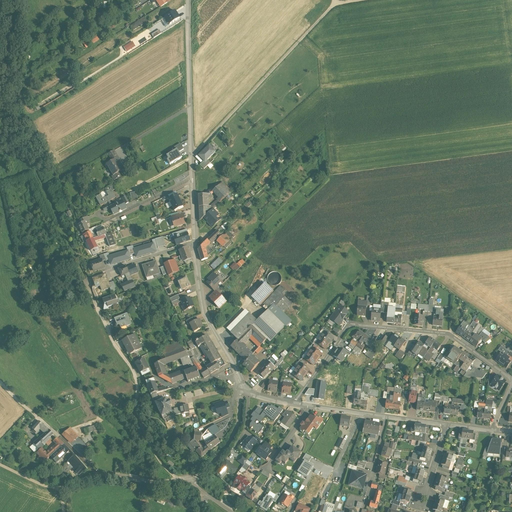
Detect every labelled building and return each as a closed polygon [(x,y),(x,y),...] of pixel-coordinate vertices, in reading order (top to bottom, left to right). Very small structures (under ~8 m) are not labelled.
[(175,11),(165,17),(167,20),(167,21),(169,25),(180,18),(175,11)] [(146,16),(131,26),(134,31),(149,21),(146,16)] [(160,27),(157,23),(150,27),(153,31),(160,27)] [(140,37),(143,42),(148,38),(145,33),(140,37)] [(180,144),(172,149),(174,151),(177,150),(178,153),(183,150),(180,144)] [(209,147),(199,156),(204,161),(205,162),(207,160),(215,152),(209,147)] [(169,159),(167,160),(170,165),(182,158),(178,153),(177,150),(174,151),(167,155),(169,159)] [(114,151),(108,155),(111,159),(115,157),(115,158),(117,156),(114,151)] [(115,157),(111,159),(113,162),(107,165),(109,169),(110,168),(115,175),(113,176),(119,173),(123,170),(118,162),(117,159),(116,160),(115,158),(115,157)] [(207,160),(205,162),(204,161),(200,165),(204,169),(210,163),(207,160)] [(231,192),(223,182),(218,186),(227,196),(231,192)] [(218,186),(213,191),(219,197),(220,199),(222,201),(227,196),(218,186)] [(111,190),(106,192),(109,197),(103,200),(101,195),(96,198),(101,207),(116,198),(112,192),(111,189),(111,190)] [(169,198),(168,199),(175,211),(184,207),(177,194),(169,198)] [(207,195),(198,195),(199,203),(207,203),(207,199),(207,195)] [(218,201),(213,206),(207,207),(208,214),(213,209),(222,201),(220,199),(218,201)] [(37,200),(30,204),(34,213),(42,210),(37,200)] [(123,202),(110,208),(114,215),(126,209),(123,202)] [(207,207),(199,207),(200,221),(204,217),(208,214),(207,207)] [(208,214),(204,217),(209,223),(208,224),(212,227),(221,220),(216,214),(217,214),(213,209),(208,214)] [(180,216),(173,219),(174,223),(174,224),(174,226),(176,226),(185,223),(183,215),(180,216)] [(82,225),(79,226),(82,235),(83,235),(90,231),(89,232),(87,227),(90,225),(89,222),(85,223),(82,225)] [(96,228),(90,231),(83,235),(84,237),(90,234),(93,241),(98,239),(97,236),(94,237),(93,235),(94,234),(93,232),(97,231),(96,228)] [(104,229),(97,232),(98,235),(97,236),(98,239),(103,237),(107,235),(104,229)] [(217,231),(207,240),(210,243),(211,244),(214,242),(213,241),(221,234),(217,231)] [(182,235),(179,236),(182,243),(190,240),(189,237),(188,233),(182,235)] [(84,237),(83,237),(87,244),(93,241),(90,234),(84,237)] [(111,235),(103,238),(104,239),(104,240),(106,238),(109,244),(114,242),(111,235)] [(223,236),(218,241),(224,247),(229,242),(223,236)] [(155,240),(158,248),(158,249),(165,246),(162,238),(155,240)] [(229,242),(224,247),(226,249),(233,242),(231,240),(229,242)] [(93,241),(87,244),(91,253),(98,250),(94,243),(94,241),(93,241)] [(210,243),(205,248),(204,248),(206,253),(213,247),(211,244),(210,243)] [(153,244),(144,247),(146,255),(156,252),(155,249),(153,244)] [(203,244),(198,249),(201,261),(208,259),(207,256),(206,253),(204,248),(203,244)] [(136,258),(146,255),(144,247),(134,250),(135,255),(136,258)] [(187,247),(180,250),(182,256),(183,259),(184,262),(191,259),(187,247)] [(213,247),(206,253),(207,256),(216,249),(213,247)] [(128,252),(118,255),(121,263),(130,260),(129,257),(128,252)] [(111,266),(121,263),(118,255),(109,258),(110,262),(111,266)] [(215,270),(223,261),(220,257),(211,266),(215,270)] [(101,262),(91,265),(94,273),(105,269),(102,263),(102,261),(101,262)] [(173,261),(164,264),(165,266),(165,267),(169,276),(178,273),(173,261)] [(156,262),(143,266),(147,278),(160,274),(156,262)] [(233,271),(239,268),(236,263),(230,266),(233,271)] [(134,266),(127,270),(130,276),(137,273),(134,266)] [(126,267),(118,270),(121,277),(129,274),(126,267)] [(281,282),(281,279),(281,276),(279,274),(277,272),(274,272),(271,273),(269,274),(267,276),(267,279),(268,282),(269,284),(271,286),(274,286),(277,286),(279,284),(281,282)] [(210,279),(207,283),(213,289),(217,285),(220,282),(217,279),(217,277),(215,275),(210,279)] [(106,276),(93,280),(95,285),(99,284),(102,293),(111,289),(106,276)] [(186,278),(178,282),(180,287),(182,286),(184,289),(191,286),(189,282),(188,283),(186,278)] [(129,284),(121,288),(125,293),(135,288),(133,282),(129,284)] [(265,284),(252,298),(260,305),(273,292),(265,284)] [(280,286),(263,304),(268,309),(268,310),(257,321),(256,322),(270,336),(267,340),(270,343),(285,327),(286,327),(291,322),(283,313),(291,304),(282,295),(286,292),(280,286)] [(218,294),(215,291),(209,297),(212,300),(218,294)] [(218,294),(212,300),(216,304),(215,304),(219,308),(225,301),(218,294)] [(115,297),(103,301),(105,307),(107,306),(109,309),(112,308),(119,306),(115,297)] [(189,297),(182,301),(184,305),(186,310),(193,306),(189,297)] [(366,307),(358,306),(357,316),(365,317),(366,307)] [(407,312),(402,312),(402,315),(410,316),(410,309),(411,307),(407,306),(407,312)] [(342,311),(338,308),(334,314),(336,315),(331,321),(335,324),(338,326),(343,320),(341,319),(346,312),(343,309),(342,311)] [(388,308),(387,313),(386,322),(394,323),(394,316),(395,309),(388,308)] [(381,310),(372,309),(371,321),(379,322),(380,312),(381,310)] [(226,329),(231,333),(249,314),(245,310),(226,329)] [(249,314),(231,333),(238,340),(243,334),(240,332),(246,327),(248,329),(256,322),(257,321),(249,314)] [(334,314),(333,314),(329,319),(330,320),(327,323),(333,327),(335,324),(331,321),(336,315),(334,314)] [(127,315),(115,320),(118,326),(125,323),(127,327),(132,325),(129,319),(128,319),(127,315)] [(422,316),(415,315),(414,325),(421,326),(422,316)] [(439,318),(433,318),(433,325),(442,326),(442,319),(439,318)] [(194,321),(189,323),(190,324),(194,332),(203,328),(198,319),(194,321)] [(256,322),(248,329),(246,327),(240,332),(243,334),(238,340),(237,340),(242,345),(251,336),(257,341),(261,345),(267,340),(270,336),(256,322)] [(470,327),(463,322),(462,323),(460,326),(467,331),(469,328),(470,327)] [(480,327),(476,324),(472,330),(470,334),(474,336),(474,335),(476,333),(479,328),(480,327)] [(467,331),(460,326),(456,333),(462,337),(467,331)] [(479,335),(476,333),(474,335),(477,337),(477,336),(479,337),(482,332),(484,329),(483,329),(482,330),(479,335)] [(358,331),(355,336),(360,340),(365,334),(359,330),(358,331)] [(467,331),(462,337),(469,342),(474,336),(467,331)] [(324,332),(320,338),(329,344),(333,338),(328,335),(324,332)] [(488,337),(482,332),(479,337),(477,336),(477,337),(481,340),(482,341),(488,337)] [(370,338),(365,334),(360,340),(359,342),(362,344),(363,342),(366,344),(370,338)] [(400,338),(394,334),(390,340),(392,341),(391,342),(395,345),(400,338)] [(383,335),(378,342),(382,345),(387,338),(383,335)] [(474,336),(469,342),(476,347),(481,340),(477,337),(474,335),(474,336)] [(220,360),(216,352),(214,350),(215,349),(212,345),(210,343),(211,342),(207,336),(198,341),(198,340),(196,341),(196,342),(195,342),(198,347),(201,346),(211,365),(215,362),(216,363),(220,360)] [(139,350),(133,337),(123,342),(125,346),(126,345),(131,354),(139,350)] [(430,337),(426,343),(429,345),(428,346),(430,348),(431,348),(435,341),(430,337)] [(316,343),(320,346),(325,350),(329,344),(320,338),(316,343)] [(375,342),(370,338),(366,344),(365,345),(370,348),(375,342)] [(406,342),(400,338),(395,345),(397,347),(398,345),(401,348),(406,342)] [(242,345),(237,340),(231,347),(241,357),(248,350),(242,345)] [(261,345),(257,341),(248,350),(241,357),(246,362),(251,356),(261,345)] [(441,345),(435,341),(431,348),(433,349),(436,351),(441,345)] [(370,348),(369,350),(371,352),(377,344),(375,342),(370,348)] [(412,352),(417,356),(423,347),(424,345),(419,342),(416,347),(412,352)] [(177,343),(160,349),(163,356),(164,356),(180,350),(177,343)] [(361,351),(356,347),(353,350),(352,352),(358,356),(361,351)] [(428,351),(423,347),(418,354),(424,358),(426,354),(428,351)] [(449,354),(446,359),(453,364),(456,360),(457,361),(458,359),(459,358),(463,353),(454,347),(449,354)] [(188,352),(186,353),(188,355),(190,359),(191,359),(193,357),(194,359),(195,359),(196,361),(201,359),(195,348),(191,350),(188,352)] [(312,348),(308,354),(317,360),(321,354),(316,351),(312,348)] [(180,350),(164,356),(166,360),(167,363),(181,358),(188,355),(186,353),(183,349),(180,350)] [(342,362),(347,354),(342,351),(338,349),(333,356),(342,362)] [(463,353),(459,358),(465,362),(469,356),(463,352),(463,353)] [(305,359),(304,359),(308,362),(313,366),(317,360),(308,354),(305,359)] [(188,355),(181,358),(183,366),(192,362),(190,359),(188,355)] [(502,357),(499,355),(495,361),(501,365),(505,359),(502,357)] [(246,362),(244,364),(248,368),(247,370),(251,373),(255,367),(259,363),(256,361),(253,358),(251,356),(246,362)] [(469,356),(465,362),(470,366),(474,360),(469,356)] [(282,357),(275,366),(277,368),(283,361),(282,360),(284,359),(284,358),(282,357)] [(451,367),(453,364),(443,357),(441,361),(451,367)] [(507,360),(505,359),(501,365),(506,368),(510,363),(508,361),(507,360)] [(144,360),(136,364),(140,373),(142,372),(144,373),(146,372),(146,370),(148,369),(144,360)] [(220,360),(216,363),(219,369),(224,366),(223,365),(222,364),(223,364),(220,360)] [(462,366),(457,362),(457,361),(456,360),(453,364),(457,367),(460,369),(462,366)] [(179,373),(169,377),(166,375),(162,365),(161,362),(155,365),(159,377),(172,385),(182,381),(180,375),(179,373)] [(211,365),(206,368),(210,375),(219,369),(216,363),(215,362),(211,365)] [(268,362),(263,367),(264,368),(269,372),(274,367),(268,362)] [(462,366),(460,369),(464,372),(465,373),(467,370),(470,366),(465,362),(464,363),(462,366)] [(198,364),(196,366),(204,379),(210,375),(206,368),(203,371),(198,364)] [(300,364),(296,369),(305,376),(309,370),(304,366),(300,364)] [(479,372),(473,367),(470,372),(466,378),(482,379),(485,376),(479,372)] [(264,368),(258,374),(263,379),(269,372),(264,368)] [(197,369),(180,375),(182,381),(186,379),(188,382),(200,378),(197,369)] [(305,376),(296,369),(292,375),(296,378),(301,381),(305,376)] [(464,372),(460,369),(458,372),(455,377),(460,377),(464,372)] [(505,381),(497,376),(494,380),(491,384),(494,386),(493,387),(496,389),(497,387),(500,389),(505,381)] [(277,382),(269,381),(268,391),(276,392),(277,382)] [(154,382),(147,385),(151,395),(157,393),(158,393),(157,390),(154,382)] [(315,399),(324,400),(326,384),(318,382),(315,399)] [(284,383),(283,383),(282,388),(282,394),(290,395),(291,384),(284,383)] [(417,392),(410,392),(409,402),(415,403),(417,392)] [(169,401),(167,403),(166,400),(163,401),(156,404),(156,405),(158,409),(158,410),(159,412),(160,412),(162,417),(171,413),(169,407),(171,406),(169,401)] [(496,402),(486,400),(485,403),(485,407),(492,408),(495,408),(496,402)] [(436,403),(428,402),(428,404),(424,404),(423,411),(435,413),(436,403)] [(222,405),(215,407),(218,415),(221,414),(227,412),(226,409),(228,408),(227,404),(222,405)] [(180,409),(181,414),(189,413),(187,406),(180,408),(180,409)] [(455,408),(451,407),(451,415),(458,415),(459,407),(455,406),(455,408)] [(277,410),(273,407),(271,409),(268,407),(264,412),(260,417),(264,420),(266,416),(274,422),(283,410),(279,408),(277,410)] [(171,413),(162,417),(163,421),(173,417),(171,413)] [(254,413),(251,417),(252,418),(250,421),(252,423),(250,425),(249,429),(258,435),(263,428),(259,424),(258,426),(255,424),(257,421),(261,424),(264,420),(260,417),(258,415),(254,413)] [(295,418),(289,413),(285,418),(282,423),(288,428),(295,418)] [(308,435),(314,426),(317,429),(323,420),(320,418),(319,419),(315,417),(314,418),(312,416),(310,416),(308,420),(307,420),(304,424),(303,423),(302,424),(301,425),(301,426),(302,426),(300,430),(303,433),(304,432),(308,435)] [(350,418),(341,416),(340,426),(344,426),(344,425),(349,426),(350,418)] [(49,431),(39,421),(32,429),(36,432),(40,428),(43,431),(46,434),(49,431)] [(372,423),(365,421),(363,430),(366,431),(366,432),(370,432),(372,423)] [(380,424),(372,423),(370,432),(370,434),(374,435),(375,432),(379,433),(380,424)] [(420,425),(410,424),(409,432),(417,433),(419,434),(420,425)] [(215,425),(211,427),(210,428),(212,431),(215,435),(220,431),(215,425)] [(426,426),(420,425),(419,434),(424,434),(428,435),(428,429),(425,429),(426,426)] [(76,434),(70,428),(68,430),(74,437),(76,434)] [(49,431),(46,434),(41,439),(40,439),(38,441),(37,441),(34,444),(40,450),(41,449),(46,444),(49,440),(50,439),(51,439),(50,438),(53,435),(49,431)] [(203,451),(197,444),(198,443),(197,441),(198,435),(195,434),(194,440),(190,444),(202,458),(210,451),(207,447),(203,451)] [(215,437),(206,445),(207,447),(210,451),(220,443),(215,437)] [(256,437),(253,440),(256,443),(260,446),(263,442),(256,437)] [(46,454),(41,449),(40,450),(37,453),(45,462),(50,457),(51,456),(60,448),(64,445),(58,438),(54,442),(57,445),(46,454)] [(252,441),(249,438),(246,441),(245,441),(243,444),(244,445),(243,445),(247,447),(246,448),(246,449),(249,451),(250,451),(256,443),(253,440),(252,441)] [(346,441),(341,439),(337,447),(342,450),(346,441)] [(500,454),(502,441),(491,440),(489,448),(487,453),(500,454)] [(273,447),(266,443),(263,448),(269,452),(273,447)] [(64,445),(60,448),(64,454),(65,455),(70,451),(64,445)] [(292,447),(288,453),(286,455),(282,452),(276,462),(280,465),(282,462),(285,465),(289,459),(291,460),(291,461),(294,463),(298,459),(300,456),(301,453),(292,447)] [(60,448),(51,456),(56,462),(58,460),(61,457),(64,454),(60,448)] [(269,452),(263,448),(258,455),(266,461),(271,454),(269,452)] [(389,449),(383,448),(381,456),(389,458),(390,456),(392,456),(394,451),(389,449)] [(453,455),(448,453),(447,455),(444,454),(443,460),(451,462),(453,455)] [(305,462),(308,464),(311,459),(312,458),(306,455),(302,461),(304,463),(305,462)] [(80,474),(85,469),(74,457),(68,462),(70,464),(74,467),(80,474)] [(248,461),(242,457),(238,462),(244,467),(246,464),(248,461)] [(366,463),(359,460),(356,467),(364,470),(366,463)] [(451,462),(443,460),(441,465),(444,466),(443,468),(449,470),(451,462)] [(219,479),(226,471),(232,476),(237,471),(226,461),(221,467),(222,467),(215,475),(219,479)] [(306,478),(313,467),(308,464),(305,462),(304,463),(298,473),(306,478)] [(387,464),(379,462),(376,474),(384,476),(387,464)] [(66,475),(74,467),(70,464),(62,471),(63,472),(65,474),(66,475)] [(250,468),(246,464),(244,467),(242,469),(247,473),(250,468)] [(366,475),(352,472),(348,486),(363,489),(366,475)] [(249,485),(239,478),(234,485),(237,487),(236,489),(240,492),(241,490),(244,492),(248,487),(249,485)] [(444,484),(436,482),(434,487),(436,488),(442,490),(442,489),(443,489),(444,484)] [(248,487),(244,492),(243,494),(246,496),(251,489),(248,487)] [(254,493),(251,491),(246,498),(252,502),(254,499),(257,495),(254,493)] [(270,498),(267,496),(265,499),(264,500),(263,501),(264,502),(262,504),(263,505),(261,509),(265,511),(266,511),(273,502),(274,501),(273,500),(272,499),(270,498)] [(288,499),(284,496),(279,503),(282,505),(282,507),(283,508),(285,507),(286,506),(288,508),(292,501),(288,498),(288,499)] [(334,506),(326,503),(325,507),(328,508),(327,511),(331,511),(332,511),(333,511),(334,506)]
